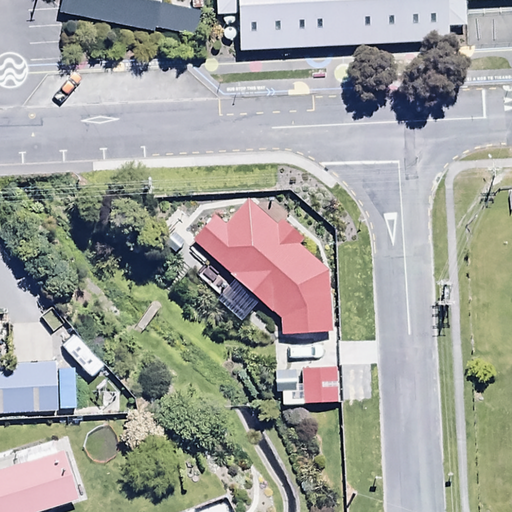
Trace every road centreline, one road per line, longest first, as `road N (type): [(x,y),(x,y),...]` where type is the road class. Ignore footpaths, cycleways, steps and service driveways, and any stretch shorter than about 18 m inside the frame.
road 1 (residential): [(0,141),(394,123)]
road 2 (residential): [(394,123),(413,511)]
